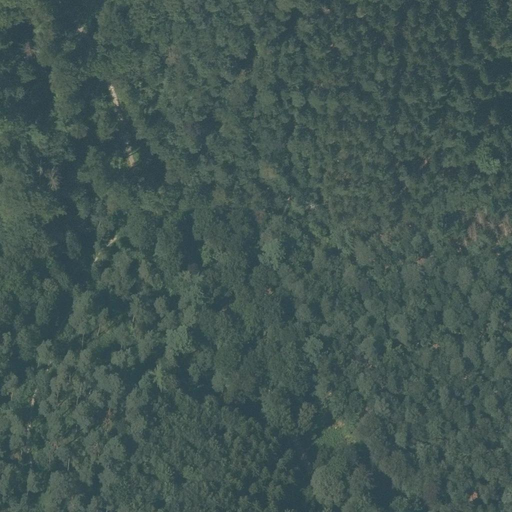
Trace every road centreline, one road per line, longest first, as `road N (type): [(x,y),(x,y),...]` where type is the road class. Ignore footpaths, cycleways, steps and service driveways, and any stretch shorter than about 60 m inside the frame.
road 1 (track): [(332,511),(241,333),(158,212)]
road 2 (unknown): [(158,212),(106,247),(62,325),(29,415),(29,511)]
road 3 (unknown): [(290,0),(224,73),(158,212)]
road 4 (track): [(158,212),(132,167),(99,58),(55,0)]
